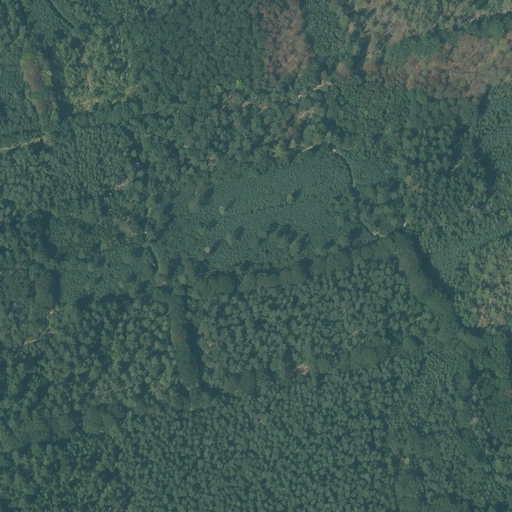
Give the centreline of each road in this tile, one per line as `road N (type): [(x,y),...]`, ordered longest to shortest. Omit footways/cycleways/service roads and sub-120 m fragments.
road 1 (track): [(455,341),(405,253),(293,284),(48,315),(36,218),(49,123),(18,0)]
road 2 (unknown): [(115,124),(146,156),(186,169),(326,144),(351,175),(361,225),(389,235),(404,253),(413,288),(455,341)]
road 3 (track): [(455,341),(0,446)]
road 4 (track): [(215,511),(167,298),(145,236),(142,152)]
road 5 (unknown): [(48,0),(85,34),(108,124)]
road 6 (unknown): [(455,341),(460,369),(511,452)]
